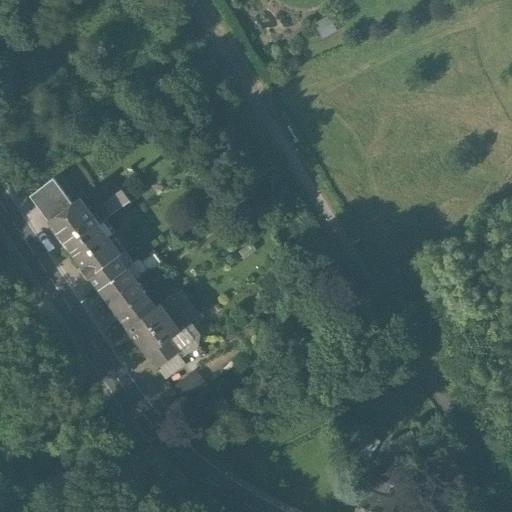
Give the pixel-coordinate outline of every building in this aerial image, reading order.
[(30,198),(48,221),(71,203),(54,180),(30,198)] [(120,190),(91,211),(100,224),(107,219),(130,202),(120,190)] [(71,203),(48,221),(68,248),(100,224),(91,211),(80,197),(71,203)] [(107,219),(100,224),(68,248),(99,289),(128,268),(134,264),(124,251),(125,251),(116,238),(113,241),(109,236),(115,231),(107,219)] [(134,264),(128,268),(99,289),(127,327),(147,313),(156,306),(167,298),(139,260),(134,264)] [(156,306),(147,313),(127,327),(158,369),(179,353),(177,351),(168,339),(185,327),(191,322),(171,295),(167,298),(156,306)] [(194,338),(185,327),(168,339),(177,351),(194,338)] [(186,363),(179,353),(158,369),(165,379),(186,363)] [(363,487),(352,511),(391,511),(396,500),(390,498),(395,485),(390,483),(390,482),(369,474),(364,487),(363,487)]
